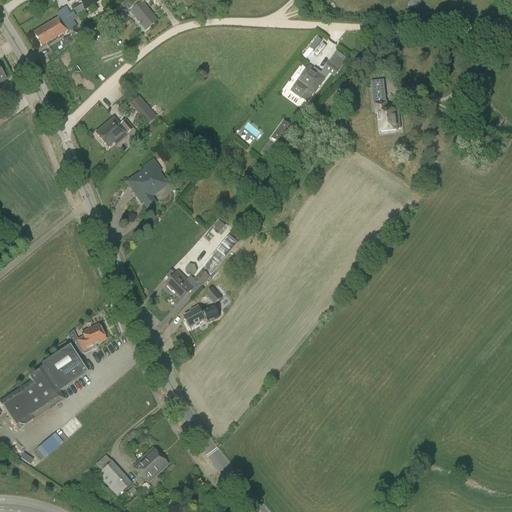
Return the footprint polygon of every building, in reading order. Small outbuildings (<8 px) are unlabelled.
[(78,0),(84,10),(100,0),(78,0)] [(418,0),(412,0),(409,4),(413,8),(420,1),(418,0)] [(129,12),(145,31),(157,22),(141,3),(129,12)] [(60,21),(58,18),(33,34),(41,47),(67,31),(68,32),(75,28),(68,16),(63,20),(60,21)] [(305,57),(310,60),(324,41),(319,37),(305,57)] [(314,69),(309,66),(290,92),(301,100),(308,89),(314,94),(314,95),(315,95),(330,75),(335,78),(340,71),(329,63),(321,73),(314,69)] [(372,81),(374,104),(376,104),(377,113),(379,113),(381,132),(396,131),(396,130),(398,130),(396,111),(386,112),(385,103),(386,103),(384,88),(383,80),(372,81)] [(145,120),(152,114),(144,105),(137,111),(145,120)] [(125,121),(119,126),(113,119),(95,134),(107,149),(118,140),(120,142),(127,137),(131,141),(137,136),(125,121)] [(293,129),(283,122),(271,139),(281,146),(293,129)] [(143,171),(125,184),(140,206),(142,204),(148,212),(156,205),(151,198),(168,187),(159,174),(161,172),(153,161),(142,169),(143,171)] [(226,227),(219,221),(214,227),(220,233),(226,227)] [(229,236),(217,251),(226,259),(239,243),(229,236)] [(214,257),(205,269),(196,280),(191,277),(187,281),(177,273),(166,284),(182,300),(192,290),(195,294),(202,287),(202,288),(222,263),(214,257)] [(187,274),(195,276),(197,265),(189,264),(187,274)] [(226,295),(219,288),(215,292),(212,289),(205,295),(214,306),(226,295)] [(209,311),(205,304),(198,308),(198,307),(190,312),(191,314),(183,318),(190,330),(206,321),(202,315),(209,311)] [(82,334),(84,338),(76,341),(76,342),(74,343),(80,356),(83,354),(83,356),(96,350),(94,346),(105,341),(98,327),(82,334)] [(0,402),(0,405),(17,431),(64,400),(59,393),(86,375),(68,348),(44,365),(44,366),(38,370),(39,371),(28,378),(30,382),(0,402)] [(56,433),(33,453),(40,462),(64,442),(56,433)] [(153,450),(133,469),(146,484),(167,465),(153,450)] [(24,454),(21,459),(33,466),(36,460),(24,454)] [(105,457),(95,465),(98,469),(101,472),(97,475),(112,492),(109,494),(115,500),(117,498),(117,497),(121,493),(123,494),(131,487),(130,486),(131,484),(111,462),(110,462),(108,460),(105,457)]
